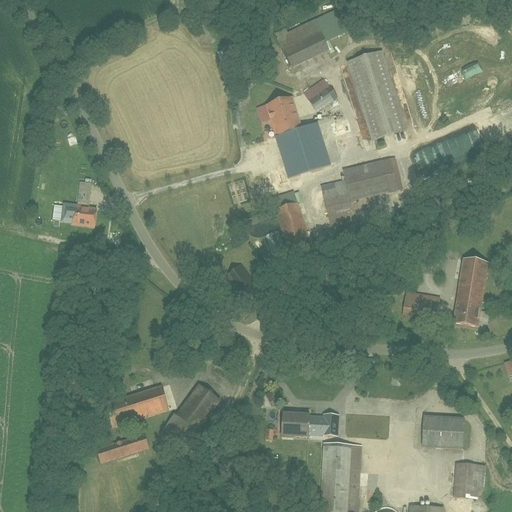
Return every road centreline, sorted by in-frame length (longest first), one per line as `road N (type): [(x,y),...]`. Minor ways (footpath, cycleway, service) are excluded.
road 1 (unclassified): [(18,0),(159,263),(206,309),(255,330)]
road 2 (residential): [(255,330),(458,355),(511,346)]
